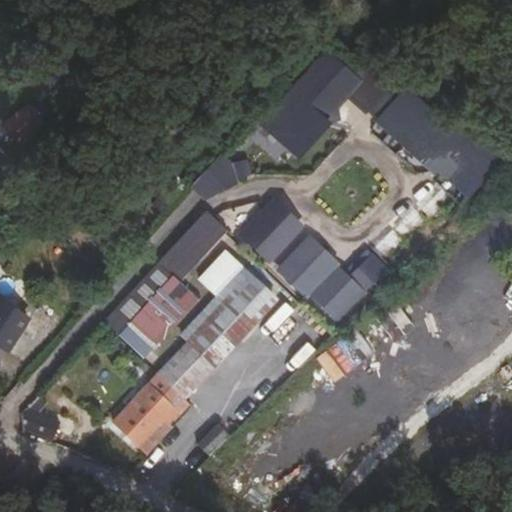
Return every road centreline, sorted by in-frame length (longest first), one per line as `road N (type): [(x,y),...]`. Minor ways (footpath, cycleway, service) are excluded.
road 1 (unknown): [(137,502),(280,321)]
road 2 (residential): [(156,511),(0,436)]
